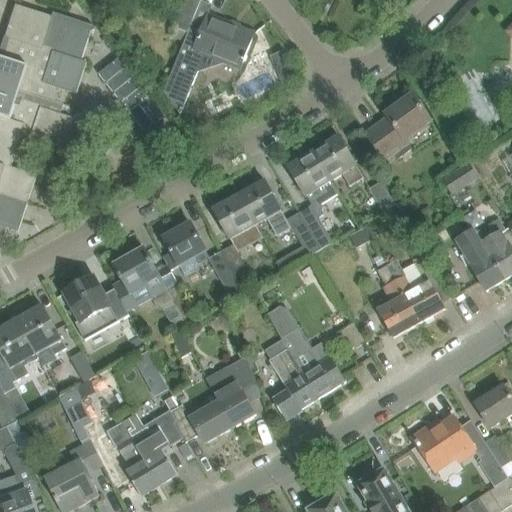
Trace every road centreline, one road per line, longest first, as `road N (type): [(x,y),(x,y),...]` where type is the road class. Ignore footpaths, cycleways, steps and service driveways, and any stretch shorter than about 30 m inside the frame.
road 1 (residential): [(0,281),(343,89)]
road 2 (unclassified): [(209,511),(511,328)]
road 3 (residential): [(343,89),(442,0)]
